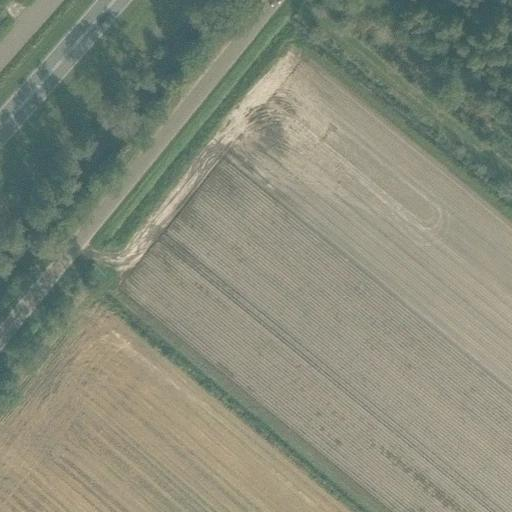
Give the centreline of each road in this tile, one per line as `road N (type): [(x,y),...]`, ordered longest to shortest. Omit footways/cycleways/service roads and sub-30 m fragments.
road 1 (unclassified): [(0,339),(275,0)]
road 2 (trunk): [(0,129),(116,0)]
